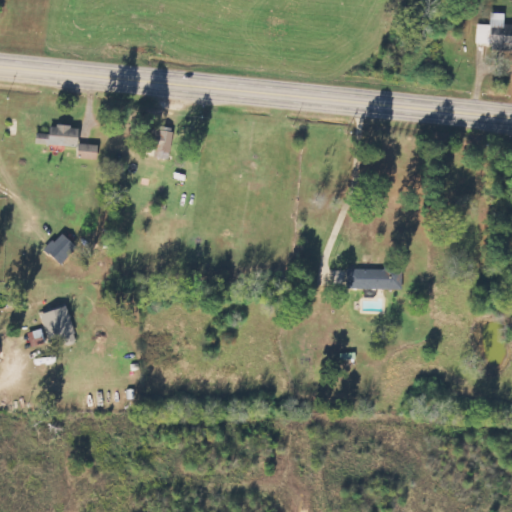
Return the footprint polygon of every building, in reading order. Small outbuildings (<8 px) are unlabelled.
[(503,14),(489,13),(489,25),(476,25),(476,44),(488,45),(489,37),(503,38),(503,35),(511,35),(511,27),(502,27),(503,14)] [(74,146),(75,127),(48,126),(47,145),(74,146)] [(152,158),(168,159),(170,129),(153,128),(152,158)] [(74,158),(96,161),(98,146),(76,144),(74,158)] [(43,251),(59,265),(75,247),(59,233),(43,251)] [(345,289),(400,290),(400,270),(345,269),(345,289)] [(40,313),(49,341),(61,338),(63,345),(75,341),(63,306),(40,313)]
